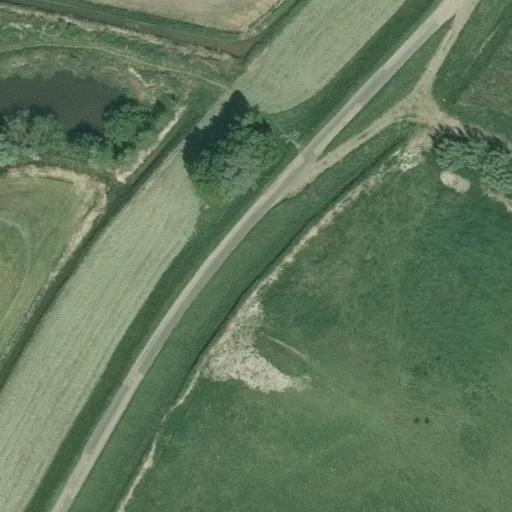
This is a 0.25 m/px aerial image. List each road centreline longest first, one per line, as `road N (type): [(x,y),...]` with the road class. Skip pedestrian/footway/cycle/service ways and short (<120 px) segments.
road 1 (unclassified): [(58,511),(192,289),(456,0)]
road 2 (track): [(284,182),(299,184),(408,103),(464,0)]
